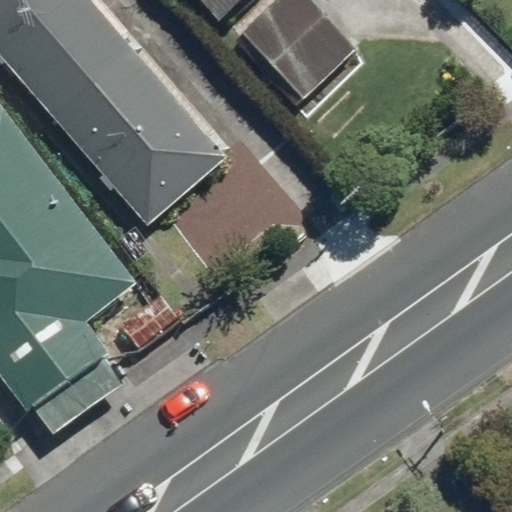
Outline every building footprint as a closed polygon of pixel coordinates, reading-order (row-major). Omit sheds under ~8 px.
[(95,0),(0,0),(0,55),(152,231),(234,161),(95,0)] [(203,0),(226,24),(251,0),(203,0)] [(312,0),(261,0),(237,21),(307,102),(361,55),(312,0)] [(0,371),(16,393),(23,388),(42,414),(114,365),(95,338),(101,334),(76,302),(127,263),(0,95),(0,371)] [(132,322),(121,330),(141,357),(188,321),(183,314),(216,289),(195,262),(162,287),(168,294),(152,306),(140,290),(119,306),(132,322)]
